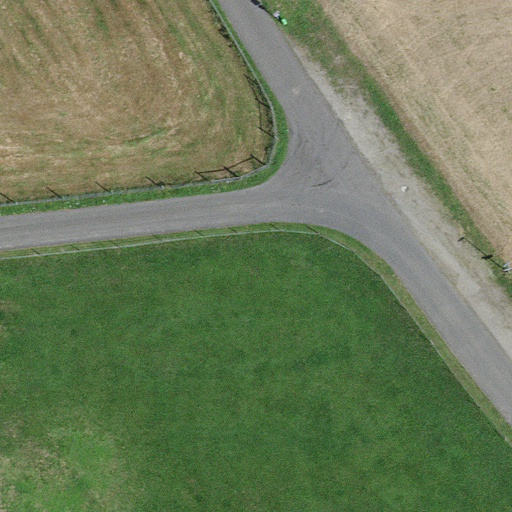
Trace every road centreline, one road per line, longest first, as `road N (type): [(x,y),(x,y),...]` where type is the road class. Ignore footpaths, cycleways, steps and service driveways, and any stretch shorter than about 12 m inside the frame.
road 1 (residential): [(0,230),(256,206),(353,177)]
road 2 (residential): [(353,177),(511,391)]
road 3 (unclassified): [(240,0),(353,177)]
